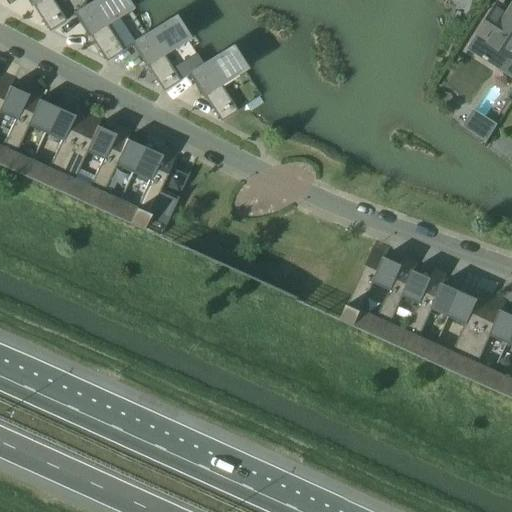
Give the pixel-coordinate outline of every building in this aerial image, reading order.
[(29,0),(49,31),(66,21),(52,0),(29,0)] [(95,0),(75,13),(106,61),(123,51),(106,24),(130,9),(124,0),(95,0)] [(511,55),(501,70),(511,77),(511,8),(508,16),(496,8),(480,32),(493,40),(491,43),(511,55)] [(133,43),(164,91),(180,81),(180,80),(172,68),(164,54),(187,39),(173,17),(168,20),(168,19),(162,23),(163,23),(133,43)] [(221,122),(238,111),(220,83),(244,68),(230,47),(203,64),(190,73),(221,122)] [(183,61),(172,68),(180,80),(190,73),(183,61)] [(0,153),(27,94),(27,93),(11,86),(15,78),(2,72),(0,76),(0,153)] [(0,165),(25,177),(56,107),(40,100),(44,91),(31,85),(27,93),(27,94),(0,153),(0,165)] [(54,190),(89,111),(77,106),(73,114),(56,107),(25,177),(54,190)] [(115,133),(114,133),(98,126),(102,117),(89,111),(54,190),(83,203),(115,133)] [(486,116),(474,133),(487,141),(498,124),(486,116)] [(115,133),(83,203),(112,216),(144,147),(128,139),(132,130),(118,124),(114,133),(115,133)] [(144,147),(112,216),(142,230),(143,228),(144,226),(146,221),(148,218),(164,225),(167,218),(168,219),(176,200),(186,176),(170,169),(171,166),(172,164),(178,151),(165,146),(164,145),(160,154),(144,147)] [(372,333),(403,264),(402,264),(386,256),(390,248),(377,242),(342,319),(372,333)] [(403,264),(372,333),(401,346),(418,307),(418,306),(431,277),(415,270),(419,261),(406,255),(402,264),(403,264)] [(418,307),(401,346),(430,359),(461,290),(445,283),(449,274),(436,268),(435,268),(431,277),(418,306),(418,307)] [(459,373),(494,295),(481,289),(477,298),(461,290),(430,359),(459,373)] [(494,295),(459,373),(488,386),(511,333),(511,313),(503,309),(507,300),(494,295)] [(511,396),(511,333),(488,386),(511,396)]
